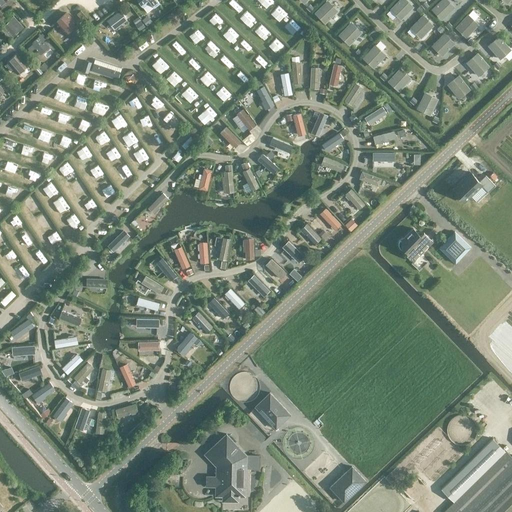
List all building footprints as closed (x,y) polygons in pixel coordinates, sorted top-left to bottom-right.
[(405,0),(399,0),(392,8),(398,14),(397,15),(401,19),(406,14),(405,14),(412,6),(405,0)] [(449,4),(445,0),(441,0),(432,9),(442,19),(449,12),(450,12),(454,8),(450,4),(449,4)] [(332,8),(327,2),(315,13),(325,22),(332,15),(333,16),(337,11),(333,7),(332,8)] [(120,11),(107,21),(114,29),(122,23),(121,22),(126,19),(120,11)] [(76,24),(66,13),(56,22),(66,33),(76,24)] [(12,36),(19,31),(18,30),(22,27),(13,16),(9,20),(10,21),(4,26),(12,36)] [(422,16),(412,27),(417,33),(421,37),(425,33),(432,25),(422,16)] [(473,21),(467,16),(456,27),(466,36),(473,29),(474,29),(478,25),(473,21)] [(356,29),(350,23),(339,35),(349,44),(356,37),(357,37),(361,33),(357,29),(356,29)] [(41,54),(49,47),(43,41),(46,38),(42,33),(32,42),(34,43),(28,48),(30,52),(35,48),(41,54)] [(444,34),(433,45),(439,50),(438,51),(443,55),(447,51),(446,50),(454,43),(444,34)] [(503,54),(509,48),(499,37),(489,46),(496,53),(495,54),(499,58),(503,54)] [(380,52),(374,46),(363,57),(373,67),(380,59),(381,60),(385,55),(381,51),(380,52)] [(17,74),(27,66),(16,53),(7,61),(17,74)] [(481,71),(487,65),(477,53),(467,62),(474,70),(473,71),(477,75),(482,71),(481,71)] [(118,79),(120,71),(121,68),(95,59),(94,63),(91,70),(118,79)] [(294,82),(301,82),(299,62),(292,62),(294,82)] [(337,85),(341,65),(334,63),(329,83),(337,85)] [(318,88),(319,68),(311,68),(310,88),(318,88)] [(284,90),(291,89),(287,69),(280,71),(284,90)] [(405,75),(399,69),(389,81),(399,90),(406,82),(406,83),(410,79),(406,74),(405,75)] [(462,93),(468,88),(459,76),(448,84),(454,92),(454,93),(458,97),(462,94),(462,93)] [(351,104),(362,87),(356,83),(345,100),(351,104)] [(265,108),(272,105),(263,87),(256,90),(265,108)] [(432,98),(424,94),(417,108),(430,114),(434,105),(435,105),(437,100),(432,97),(432,98)] [(369,124),(386,113),(382,106),(365,117),(369,124)] [(248,131),(254,126),(242,110),(236,115),(248,131)] [(298,134),(305,133),(300,113),(293,115),(298,134)] [(319,134),(327,116),(320,113),(312,132),(319,134)] [(221,133),(235,147),(240,142),(226,128),(221,133)] [(375,143),(395,138),(393,131),(373,136),(375,143)] [(327,150),(343,139),(339,133),(323,144),(327,150)] [(288,152),(291,145),(273,137),(270,144),(288,152)] [(273,173),(278,167),(263,154),(258,159),(273,173)] [(340,171),(343,164),(324,157),(322,164),(340,171)] [(207,190),(211,170),(204,168),(199,188),(207,190)] [(252,189),(258,186),(249,168),(243,171),(252,189)] [(226,192),(233,191),(231,171),(224,172),(226,192)] [(378,187),(380,180),(362,172),(359,179),(378,187)] [(479,181),(470,172),(452,189),(464,202),(482,185),(488,192),(495,185),(485,175),(479,181)] [(359,209),(365,204),(351,189),(346,194),(359,209)] [(168,198),(163,192),(148,207),(154,212),(168,198)] [(335,229),(340,224),(326,209),(320,214),(335,229)] [(315,243),(321,238),(306,222),(301,227),(315,243)] [(421,236),(413,228),(404,237),(403,237),(400,239),(398,242),(398,246),(400,249),(403,250),(404,250),(408,253),(407,254),(414,261),(433,241),(424,232),(421,236)] [(128,235),(123,230),(108,244),(114,251),(128,235)] [(455,232),(439,248),(455,263),(471,247),(455,232)] [(226,259),(230,239),(223,238),(219,258),(226,259)] [(246,259),(253,259),(253,238),(245,239),(246,259)] [(298,261),(303,255),(288,241),(283,247),(298,261)] [(200,263),(208,262),(206,242),(199,243),(200,263)] [(183,268),(189,265),(181,247),(175,250),(183,268)] [(170,279),(176,275),(163,258),(157,263),(170,279)] [(281,278),(286,273),(271,259),(266,264),(281,278)] [(263,295),(268,290),(254,275),(249,281),(263,295)] [(159,293),(163,287),(146,276),(142,282),(159,293)] [(106,287),(107,279),(86,279),(86,286),(106,287)] [(239,308),(245,303),(231,288),(226,294),(239,308)] [(155,309),(157,302),(137,296),(135,303),(155,309)] [(222,318),(228,313),(214,298),(209,303),(222,318)] [(80,324),(83,317),(65,309),(62,316),(80,324)] [(212,326),(198,311),(193,317),(206,331),(212,326)] [(16,337),(33,326),(28,320),(12,331),(16,337)] [(183,353),(196,337),(190,333),(177,348),(183,353)] [(55,347),(77,343),(76,335),(53,339),(55,347)] [(139,350),(159,349),(159,342),(138,342),(139,350)] [(14,355),(34,353),(33,346),(13,347),(14,355)] [(67,374),(82,359),(76,353),(61,367),(67,374)] [(79,382),(93,367),(88,362),(74,377),(79,382)] [(128,387),(136,384),(126,363),(119,366),(128,387)] [(22,380),(41,373),(38,366),(19,373),(22,380)] [(106,391),(110,370),(103,368),(98,389),(106,391)] [(37,400),(54,389),(50,382),(33,394),(37,400)] [(290,414),(270,393),(255,406),(276,428),(290,414)] [(59,419),(71,403),(66,398),(53,414),(59,419)] [(117,418),(137,412),(135,405),(115,410),(117,418)] [(82,429),(89,410),(82,407),(75,427),(82,429)] [(103,433),(106,412),(98,412),(96,432),(103,433)] [(245,489),(246,455),(226,434),(205,454),(217,466),(216,477),(221,477),(221,486),(216,485),(216,496),(223,496),(223,501),(238,501),(239,489),(245,489)] [(505,450),(493,438),(441,489),(454,501),(470,485),(505,450)] [(470,485),(454,501),(442,511),(419,511),(418,511),(417,511),(511,511),(511,457),(505,450),(470,485)] [(344,501),(365,480),(352,466),(330,487),(344,501)]
